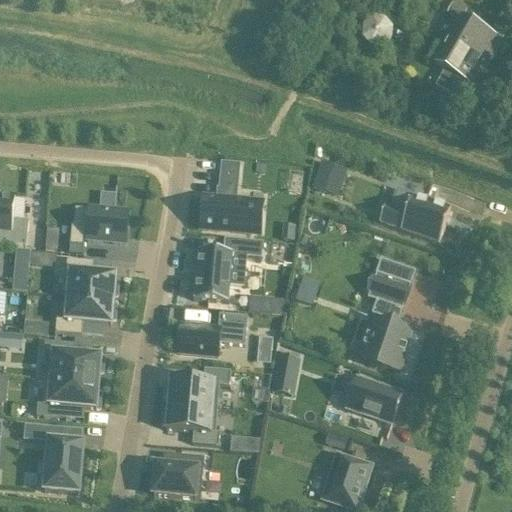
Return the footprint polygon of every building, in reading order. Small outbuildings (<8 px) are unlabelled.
[(458,28),(435,66),(446,71),(436,88),(455,98),(460,90),(464,92),(477,70),(488,51),(493,54),(500,43),(462,20),(469,9),(462,5),(464,1),(462,0),(455,0),(447,15),(455,20),(453,25),(458,28)] [(391,40),(392,15),(367,14),(366,39),(391,40)] [(511,115),(502,133),(511,139),(511,115)] [(320,163),(311,190),(329,196),(338,170),(320,163)] [(203,199),(200,231),(250,236),(253,203),(235,202),(238,167),(222,166),(219,200),(203,199)] [(385,208),(379,225),(400,233),(439,247),(451,213),(438,209),(441,203),(440,202),(428,198),(432,187),(402,177),(397,192),(391,210),(385,208)] [(71,223),(70,232),(83,234),(83,228),(83,224),(84,217),(87,218),(87,219),(126,223),(129,190),(100,187),(100,189),(76,186),(74,202),(72,202),(71,223)] [(0,246),(26,249),(28,223),(13,222),(15,201),(0,199),(0,246)] [(285,226),(284,242),(294,243),(295,227),(285,226)] [(193,301),(193,302),(229,305),(229,301),(230,287),(243,288),(246,257),(260,258),(262,245),(225,241),(224,255),(197,253),(197,254),(199,254),(195,301),(193,301)] [(279,261),(291,263),(294,249),(282,247),(279,261)] [(30,255),(30,253),(17,252),(16,263),(30,264),(30,255)] [(30,255),(30,268),(39,268),(40,256),(30,255)] [(66,273),(64,298),(111,302),(112,294),(115,294),(117,280),(113,280),(113,276),(86,274),(87,262),(61,260),(60,273),(66,273)] [(360,323),(353,345),(362,351),(360,357),(367,361),(367,363),(396,372),(398,370),(405,371),(409,360),(401,355),(408,335),(394,330),(397,323),(399,323),(404,309),(403,308),(410,288),(416,273),(380,261),(375,276),(376,276),(367,300),(377,303),(372,315),(383,319),(381,324),(379,323),(378,325),(360,323)] [(315,306),(322,282),(304,277),(297,300),(315,306)] [(50,322),(49,337),(75,339),(76,326),(109,329),(109,325),(113,325),(114,311),(111,311),(111,302),(64,298),(62,323),(50,322)] [(273,317),(283,318),(284,308),(274,307),(273,317)] [(178,352),(218,356),(219,343),(245,345),(247,316),(219,314),(218,328),(181,324),(178,352)] [(23,337),(33,337),(34,324),(24,324),(23,337)] [(259,339),(258,352),(271,353),(272,340),(259,339)] [(51,382),(98,386),(99,376),(103,376),(104,360),(73,358),(74,346),(45,344),(44,355),(53,356),(51,381),(51,382)] [(292,398),(299,363),(279,359),(273,395),(292,398)] [(231,389),(232,374),(206,372),(205,386),(172,383),(171,386),(168,386),(166,400),(170,400),(169,409),(217,413),(219,388),(231,389)] [(97,396),(98,386),(51,382),(51,381),(45,380),(42,407),(37,406),(36,418),(66,420),(67,409),(100,412),(101,396),(97,396)] [(346,411),(392,426),(402,396),(356,380),(346,411)] [(215,438),(217,413),(169,409),(169,417),(165,417),(164,431),(168,431),(167,435),(195,437),(194,449),(220,452),(221,439),(215,438)] [(29,427),(28,443),(52,445),(48,494),(83,497),(87,447),(64,444),(65,431),(29,427)] [(339,451),(342,442),(328,437),(325,446),(339,451)] [(230,453),(242,454),(243,440),(231,439),(230,453)] [(357,511),(372,469),(337,457),(322,503),(349,511),(357,511)] [(152,498),(200,502),(204,460),(180,458),(179,470),(163,468),(155,468),(154,473),(150,472),(149,484),(153,484),(152,498)]
